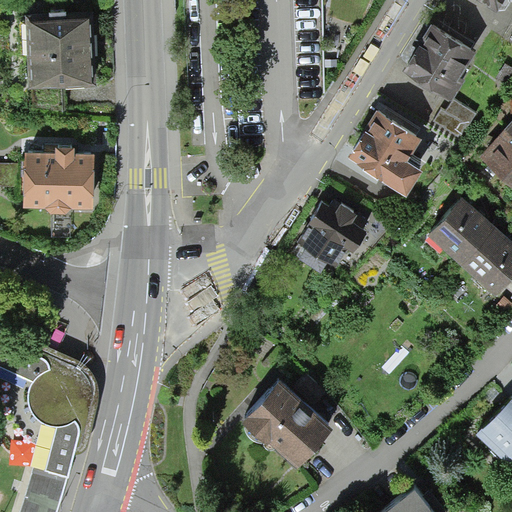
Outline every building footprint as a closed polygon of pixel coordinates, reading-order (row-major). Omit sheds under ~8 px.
[(33,92),(97,89),(93,25),(30,29),(33,92)] [(450,97),(473,54),(427,29),(399,82),(443,105),(433,124),(460,138),(474,109),(450,97)] [(396,167),(412,140),(371,116),(342,165),(398,198),(411,176),(396,167)] [(511,139),(505,134),(483,160),(511,184),(511,139)] [(25,212),(97,209),(95,156),(0,159),(0,187),(24,187),(25,212)] [(330,274),(370,214),(334,190),(294,249),(330,274)] [(459,265),(492,227),(460,199),(427,237),(459,265)] [(491,294),(511,269),(511,244),(492,227),(459,265),(491,294)] [(0,368),(28,380),(33,404),(47,417),(16,511),(52,511),(97,395),(94,377),(78,364),(0,331),(0,368)] [(334,411),(330,408),(284,366),(246,408),(296,453),(334,411)] [(511,388),(478,424),(508,453),(511,449),(511,388)] [(430,511),(413,491),(388,511),(430,511)]
